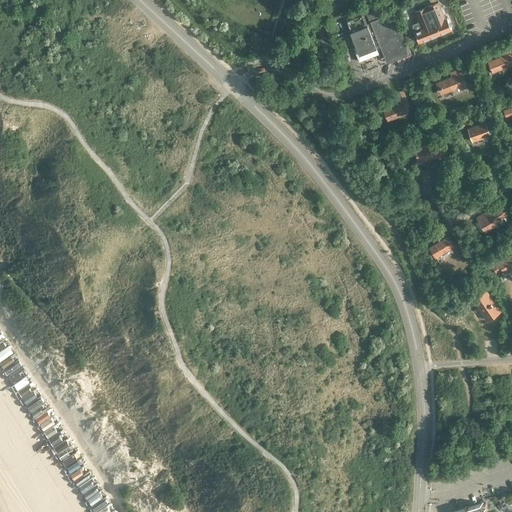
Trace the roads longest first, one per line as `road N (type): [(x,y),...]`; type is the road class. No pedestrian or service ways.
road 1 (unclassified): [(419,367),(405,305),(374,250),(233,86)]
road 2 (residential): [(233,86),(264,67),(284,69),(337,97),(511,23)]
road 3 (unclassified): [(417,511),(419,367)]
road 4 (unclassified): [(233,86),(138,0)]
